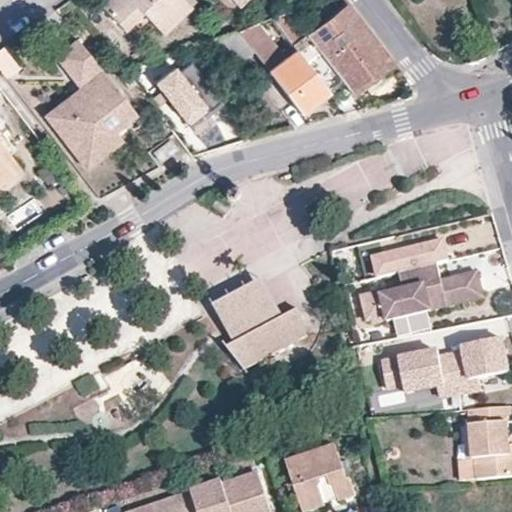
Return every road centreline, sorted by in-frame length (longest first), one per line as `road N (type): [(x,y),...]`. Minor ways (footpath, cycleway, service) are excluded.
road 1 (residential): [(0,293),(211,173),(477,97)]
road 2 (residential): [(477,97),(447,82),(373,0)]
